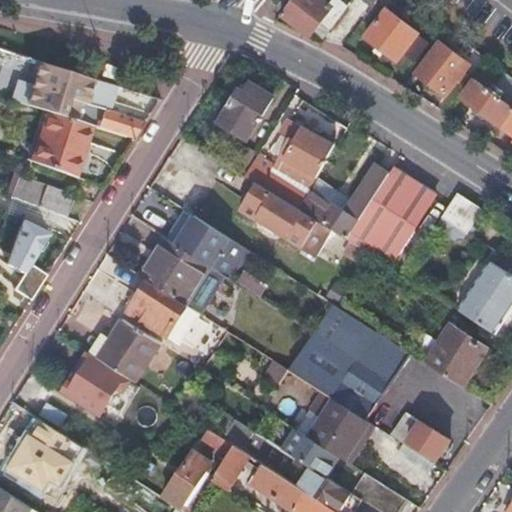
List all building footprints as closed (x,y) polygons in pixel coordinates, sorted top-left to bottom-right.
[(291,24),(309,38),(314,32),(322,38),(326,31),(328,33),(347,6),(339,0),(332,0),(328,5),(321,0),(292,0),(280,16),(291,24)] [(418,36),(386,12),(366,38),(398,62),(418,36)] [(468,66),(437,43),(414,73),(445,97),(468,66)] [(511,80),(511,78),(486,58),(474,74),(477,82),(489,91),(494,86),(496,84),(505,90),(511,80)] [(248,141),(274,97),(249,82),(244,92),(239,88),(228,108),(229,108),(219,124),(248,141)] [(489,91),(477,82),(463,99),(511,134),(511,108),(495,95),(499,90),(494,86),(489,91)] [(38,91),(33,106),(48,111),(61,115),(67,100),(38,91)] [(136,131),(141,123),(105,111),(105,109),(72,98),(66,117),(76,120),(77,115),(79,110),(85,112),(85,115),(100,120),(99,124),(134,134),(136,131)] [(76,120),(66,117),(61,115),(48,111),(31,161),(74,176),(92,125),(76,120)] [(298,209),(316,178),(332,144),(303,127),(295,140),(290,137),(275,165),(258,155),(245,176),(256,183),(298,209)] [(245,146),(232,168),(244,175),(257,154),(245,146)] [(335,190),(316,178),(298,209),(333,231),(346,240),(389,172),(378,165),(354,202),(346,213),(328,201),(335,190)] [(350,243),(369,255),(386,266),(392,256),(394,258),(435,197),(392,168),(389,172),(346,240),(350,243)] [(17,175),(9,195),(65,215),(72,195),(17,175)] [(298,209),(256,183),(241,207),(317,256),(333,231),(298,209)] [(354,202),(335,190),(328,201),(346,213),(354,202)] [(439,218),(467,235),(480,214),(483,211),(455,193),(439,218)] [(17,204),(0,197),(0,237),(3,239),(17,204)] [(176,246),(194,217),(185,211),(167,240),(176,246)] [(194,217),(176,246),(210,268),(225,278),(228,280),(248,251),(194,217)] [(164,238),(139,275),(148,280),(186,305),(210,268),(176,246),(167,240),(164,238)] [(342,255),(361,268),(369,255),(350,243),(342,255)] [(456,310),(494,334),(511,305),(511,274),(488,260),(456,310)] [(186,305),(200,314),(225,278),(210,268),(186,305)] [(0,314),(12,319),(20,299),(0,291),(0,269),(0,314)] [(186,305),(148,280),(129,312),(166,336),(186,305)] [(310,334),(287,370),(334,401),(366,422),(387,390),(408,358),(328,306),(310,334)] [(101,333),(89,353),(136,383),(162,343),(124,318),(110,339),(101,333)] [(426,365),(463,388),(487,349),(451,326),(426,365)] [(130,382),(86,354),(61,392),(98,415),(116,388),(123,393),(130,382)] [(56,410),(35,396),(27,408),(48,421),(56,410)] [(334,401),(310,438),(315,441),(340,457),(346,461),(359,438),(364,440),(373,426),(366,422),(334,401)] [(406,413),(390,437),(422,457),(425,453),(436,460),(449,441),(406,413)] [(76,444),(39,420),(7,469),(45,493),(76,444)] [(235,447),(208,429),(199,443),(226,460),(235,447)] [(299,431),(285,451),(302,462),(311,468),(326,477),(340,457),(315,441),(310,438),(299,431)] [(226,460),(212,480),(227,490),(249,457),(235,447),(226,460)] [(211,463),(194,451),(164,497),(181,508),(211,463)] [(335,511),(298,488),(266,467),(254,486),(294,511),(335,511)] [(326,477),(311,468),(298,488),(335,511),(348,511),(357,498),(352,494),(351,494),(327,477),(326,477)] [(365,474),(351,494),(352,494),(357,498),(379,511),(399,511),(407,501),(365,474)] [(0,511),(7,511),(16,500),(0,489),(0,511)] [(239,489),(235,495),(244,501),(248,494),(239,489)] [(255,498),(251,505),(259,511),(263,503),(255,498)]
